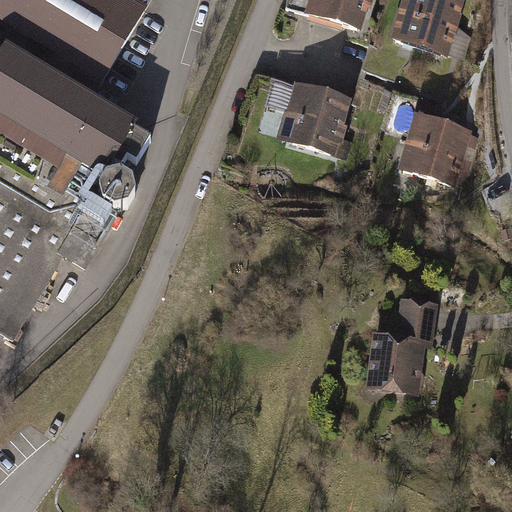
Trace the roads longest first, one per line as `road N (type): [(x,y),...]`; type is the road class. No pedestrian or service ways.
road 1 (residential): [(5,511),(93,406),(125,351),(273,0)]
road 2 (residential): [(501,0),(511,152)]
